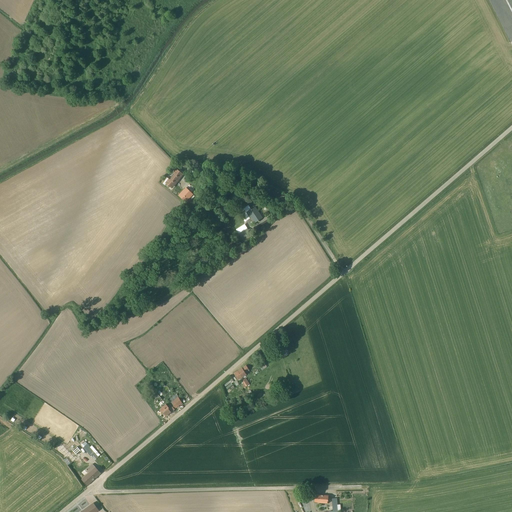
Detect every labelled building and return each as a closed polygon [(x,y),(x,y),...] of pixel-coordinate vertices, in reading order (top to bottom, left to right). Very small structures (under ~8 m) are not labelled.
[(511,0),(488,0),(510,43),(511,41),(511,0)] [(168,179),(165,183),(172,189),(183,175),(176,169),(172,173),(173,174),(169,180),(168,179)] [(186,189),(179,197),(186,204),(189,201),(188,200),(190,198),(192,200),(194,197),(186,189)] [(205,211),(197,205),(195,208),(202,214),(205,211)] [(262,218),(255,207),(246,213),(250,218),(248,220),(247,217),(244,219),(249,227),(262,218)] [(236,230),(239,234),(246,229),(244,225),(236,230)] [(239,234),(244,242),(252,237),(247,229),(239,234)] [(249,371),(246,366),(233,374),(238,380),(246,375),(245,373),(249,371)] [(249,384),(245,379),(241,381),(242,382),(241,383),(244,388),(249,384)] [(182,404),(176,394),(167,401),(170,404),(167,406),(166,404),(159,409),(165,417),(182,404)] [(85,442),(81,445),(83,448),(91,458),(91,457),(94,461),(98,458),(90,448),(90,447),(85,442)] [(67,451),(62,447),(58,452),(64,456),(67,451)] [(80,451),(76,447),(72,451),(76,455),(80,451)] [(73,461),(69,455),(63,460),(68,465),(73,461)] [(101,473),(92,464),(85,470),(88,473),(81,480),(87,486),(101,473)] [(314,503),(327,504),(328,496),(318,495),(315,495),(314,503)] [(338,511),(339,511),(337,511),(337,505),(335,505),(335,499),(331,499),(332,511),(329,511),(338,511)] [(80,511),(97,511),(99,511),(93,503),(80,511)]
